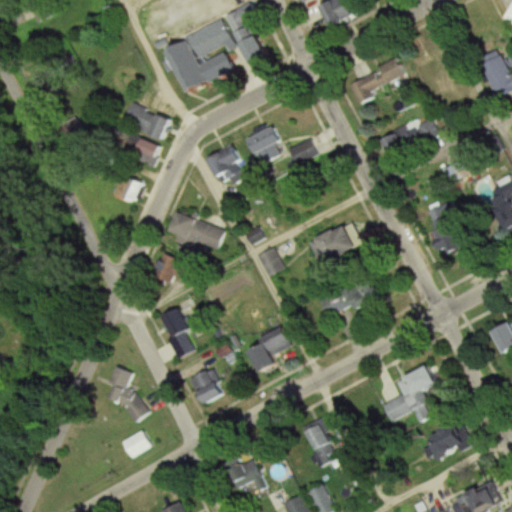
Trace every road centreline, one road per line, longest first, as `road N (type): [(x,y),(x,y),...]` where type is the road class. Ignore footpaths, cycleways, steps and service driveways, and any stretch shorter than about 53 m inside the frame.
road 1 (residential): [(75,511),(511,274)]
road 2 (residential): [(229,511),(0,71)]
road 3 (residential): [(511,419),(276,0)]
road 4 (tertiary): [(120,295),(191,130),(430,0)]
road 5 (tertiary): [(120,295),(25,511)]
